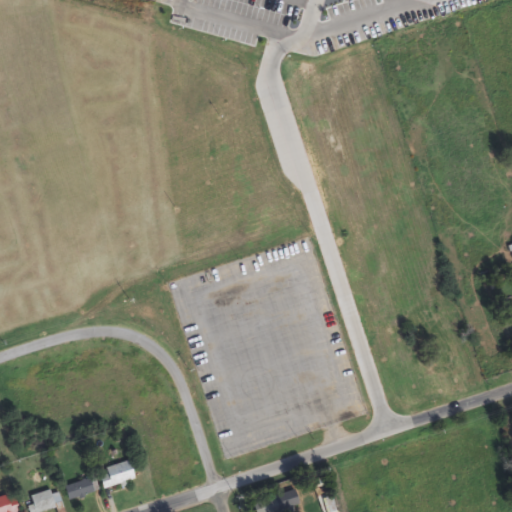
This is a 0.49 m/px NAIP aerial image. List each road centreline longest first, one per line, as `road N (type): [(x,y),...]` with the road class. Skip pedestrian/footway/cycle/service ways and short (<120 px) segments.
road 1 (residential): [(144,511),(511,388)]
road 2 (residential): [(223,511),(176,373),(135,340),(103,334)]
